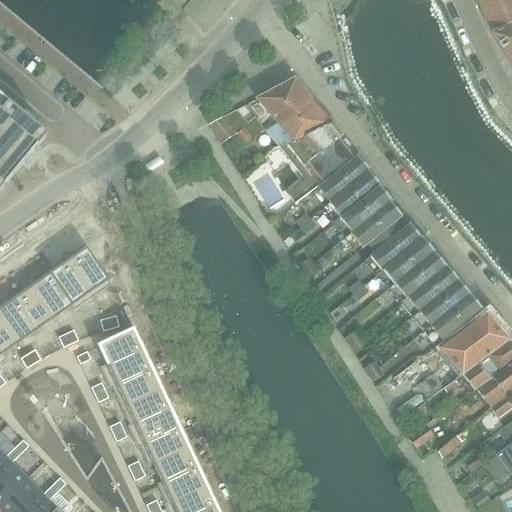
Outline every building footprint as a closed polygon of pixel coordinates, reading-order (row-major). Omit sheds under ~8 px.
[(511,0),(480,0),(495,34),(511,27),(511,0)] [(511,27),(495,34),(495,35),(511,61),(511,27)] [(312,102),(294,80),(257,100),(269,115),(276,123),(278,125),(312,102)] [(0,192),(47,137),(0,98),(0,192)] [(331,125),(312,102),(278,125),(276,123),(265,131),(278,149),(294,144),(331,125)] [(220,144),(236,134),(221,119),(209,125),(220,144)] [(294,144),(278,149),(303,181),(286,195),(294,206),(310,194),(357,156),(352,150),(342,138),(331,125),(294,144)] [(236,134),(241,140),(249,131),(244,126),(236,134)] [(254,136),(249,131),(241,140),(245,144),(254,136)] [(481,311),(457,281),(449,272),(445,268),(421,239),(420,240),(409,225),(405,222),(401,218),(389,204),(390,203),(377,186),(378,185),(368,174),(369,173),(357,158),(357,157),(357,156),(310,194),(322,209),(321,210),(333,224),(332,225),(343,239),(343,240),(355,255),(359,252),(363,256),(366,260),(363,262),(398,306),(401,304),(436,347),(481,311)] [(296,222),(301,229),(310,221),(305,215),(296,222)] [(310,221),(301,229),(306,235),(316,227),(310,221)] [(86,249),(67,262),(93,298),(111,285),(109,281),(107,279),(88,251),(86,249)] [(300,267),(304,273),(315,267),(310,260),(300,267)] [(67,262),(50,274),(75,310),(93,298),(67,262)] [(315,267),(304,273),(309,280),(319,273),(315,267)] [(50,274),(32,286),(54,319),(71,307),(74,311),(75,310),(50,274)] [(348,291),(353,297),(364,288),(359,282),(348,291)] [(32,286),(14,299),(37,331),(54,319),(32,286)] [(364,288),(353,297),(358,303),(369,294),(364,288)] [(14,299),(0,308),(0,316),(19,343),(37,331),(14,299)] [(0,316),(0,353),(5,360),(2,355),(19,343),(0,316)] [(486,316),(470,328),(439,351),(448,361),(414,386),(427,402),(444,390),(454,382),(461,377),(507,341),(486,316)] [(116,317),(108,321),(114,332),(121,328),(116,317)] [(108,321),(101,324),(106,335),(114,332),(108,321)] [(61,328),(54,333),(61,343),(68,338),(61,328)] [(133,329),(97,346),(107,366),(100,369),(101,370),(143,350),(133,329)] [(346,339),(351,346),(361,339),(357,332),(346,339)] [(75,335),(69,339),(76,349),(82,345),(75,335)] [(361,339),(351,346),(355,352),(365,345),(361,339)] [(511,362),(511,346),(507,341),(461,377),(474,391),(476,390),(511,362)] [(32,348),(26,353),(32,363),(39,358),(32,348)] [(143,350),(101,370),(110,389),(152,370),(143,350)] [(86,351),(75,356),(79,363),(90,358),(86,351)] [(26,353),(19,358),(26,367),(32,363),(26,353)] [(511,391),(511,362),(476,390),(489,410),(511,391)] [(365,370),(369,377),(379,370),(375,363),(365,370)] [(152,370),(110,389),(110,390),(112,389),(121,408),(161,389),(152,370)] [(374,383),(384,376),(379,370),(369,377),(374,383)] [(457,386),(454,382),(444,390),(448,394),(457,386)] [(101,384),(91,389),(94,397),(105,392),(101,384)] [(161,389),(121,408),(130,426),(128,428),(170,409),(161,389)] [(511,391),(489,410),(497,420),(511,408),(511,391)] [(105,392),(94,397),(98,404),(108,399),(105,392)] [(170,409),(128,428),(137,448),(179,428),(170,409)] [(511,422),(498,434),(508,447),(511,443),(511,422)] [(120,423),(109,428),(113,436),(123,431),(120,423)] [(426,427),(422,429),(409,440),(416,450),(434,438),(426,427)] [(179,428),(137,448),(138,449),(140,448),(148,467),(188,448),(179,428)] [(123,431),(113,436),(116,443),(127,438),(123,431)] [(456,437),(438,452),(446,466),(456,457),(451,453),(462,444),(456,437)] [(489,438),(471,452),(477,458),(494,446),(489,438)] [(23,441),(15,449),(21,456),(29,448),(23,441)] [(511,443),(508,447),(495,456),(511,478),(511,443)] [(188,448),(148,467),(149,468),(153,466),(161,483),(157,485),(158,486),(197,468),(188,448)] [(15,449),(6,457),(12,464),(21,456),(15,449)] [(0,451),(0,469),(9,461),(0,451)] [(9,461),(0,469),(0,506),(27,480),(9,461)] [(138,462),(127,467),(131,475),(142,470),(138,462)] [(197,468),(158,486),(166,505),(164,506),(165,507),(207,487),(197,468)] [(142,470),(131,475),(135,482),(145,477),(142,470)] [(60,479),(52,487),(58,493),(66,485),(60,479)] [(27,480),(0,506),(0,511),(31,511),(46,498),(27,480)] [(52,487),(44,495),(50,501),(58,493),(52,487)] [(207,487),(165,507),(167,511),(204,511),(216,507),(207,487)] [(59,511),(46,498),(31,511),(59,511)] [(156,501),(146,506),(148,511),(153,511),(160,509),(156,501)]
